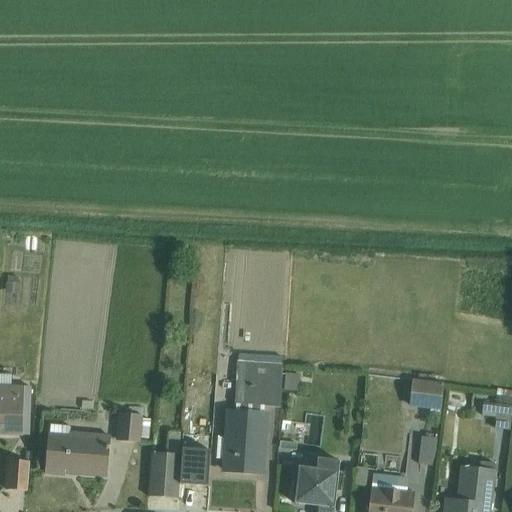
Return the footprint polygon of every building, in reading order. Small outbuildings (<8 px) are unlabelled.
[(12,252),(10,270),(20,271),(22,253),(12,252)] [(6,283),(6,295),(19,296),(20,284),(18,284),(18,278),(8,277),(7,283),(6,283)] [(219,439),(217,460),(226,461),(225,473),(261,475),(266,414),(264,414),(264,408),(280,409),(283,366),(282,366),(282,358),(238,356),(238,363),(237,363),(235,406),(236,406),(236,412),(225,411),(224,439),(219,439)] [(286,375),(284,392),(298,393),(300,377),(286,375)] [(412,381),(409,409),(430,411),(430,414),(439,415),(439,412),(441,413),(444,384),(412,381)] [(0,437),(23,438),(23,436),(29,437),(31,388),(0,386),(0,437)] [(482,405),(481,416),(495,418),(493,429),(510,431),(511,412),(511,392),(497,391),(495,407),(482,405)] [(119,415),(117,443),(141,445),(141,439),(149,440),(151,421),(143,420),(144,409),(128,408),(128,416),(119,415)] [(48,435),(45,475),(65,476),(65,472),(77,473),(77,475),(107,478),(111,436),(70,433),(71,428),(50,426),(49,435),(48,435)] [(153,454),(149,498),(178,500),(179,486),(181,449),(182,433),(168,432),(166,455),(153,454)] [(421,438),(418,467),(434,468),(437,440),(421,438)] [(181,449),(179,486),(208,488),(210,452),(181,449)] [(299,469),(295,505),(319,508),(318,511),(334,511),(340,463),(318,460),(317,471),(299,469)] [(9,461),(7,492),(27,493),(30,463),(9,461)] [(446,500),(444,511),(489,511),(494,472),(461,468),(457,501),(446,500)] [(357,469),(355,488),(366,489),(368,470),(357,469)] [(372,477),(368,511),(412,511),(415,494),(407,493),(408,481),(372,477)]
